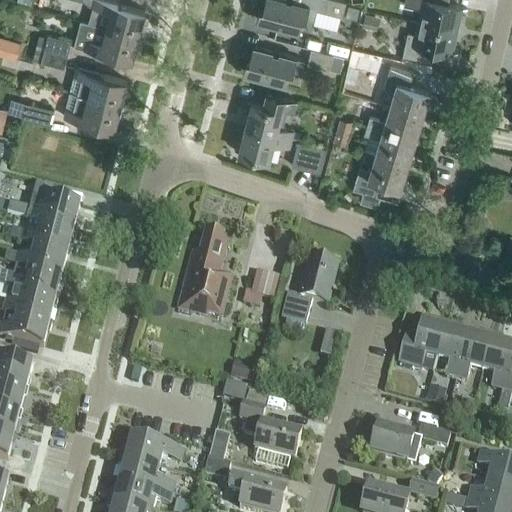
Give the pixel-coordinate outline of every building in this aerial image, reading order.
[(103,0),(94,0),(93,7),(88,23),(105,27),(140,36),(143,27),(141,26),(145,11),(103,0)] [(288,0),(265,0),(260,21),(298,32),(302,17),(314,20),(317,10),(341,16),(345,2),(335,0),(291,0),(291,1),(288,0)] [(417,22),(457,31),(462,8),(448,5),(449,0),(404,0),(403,6),(420,9),(417,22)] [(376,29),(379,16),(364,12),(361,25),(376,29)] [(140,36),(105,27),(88,23),(80,21),(74,45),(132,61),(136,45),(138,46),(140,36)] [(452,53),(457,31),(417,22),(415,35),(407,33),(402,56),(429,62),(432,49),(452,53)] [(44,48),(67,54),(71,40),(48,34),(44,48)] [(13,40),(9,57),(16,59),(21,42),(13,40)] [(301,73),(304,60),(292,57),(292,56),(253,46),(246,73),(285,83),(289,70),(301,73)] [(64,68),(67,54),(44,48),(41,62),(64,68)] [(339,72),(343,57),(311,49),(307,63),(339,72)] [(389,106),(422,116),(429,91),(409,85),(413,72),(390,65),(384,86),(394,90),(389,106)] [(70,92),(122,105),(125,96),(123,95),(127,80),(77,67),(70,92)] [(120,115),(122,105),(70,92),(64,117),(114,130),(118,115),(120,115)] [(244,127),(291,139),(293,131),(282,128),(287,112),(293,114),(297,101),(266,93),(263,105),(247,100),(244,112),(248,113),(244,127)] [(49,123),(53,110),(30,104),(26,117),(49,123)] [(415,140),(422,116),(389,106),(385,121),(370,117),(367,126),(415,140)] [(346,145),(352,122),(339,118),(333,141),(346,145)] [(407,164),(415,140),(367,126),(364,135),(368,136),(363,151),(375,155),(407,164)] [(289,147),(291,139),(244,127),(238,152),(269,160),(274,143),(289,147)] [(320,173),(326,149),(298,141),(291,166),(320,173)] [(400,189),(407,164),(375,155),(370,171),(359,168),(353,189),(362,192),(359,202),(377,207),(380,197),(376,196),(380,183),(400,189)] [(41,224),(73,232),(80,208),(60,203),(63,191),(36,183),(29,210),(9,205),(7,215),(41,224)] [(67,255),(73,232),(41,224),(37,237),(11,231),(9,240),(20,243),(20,244),(35,248),(35,247),(67,255)] [(220,276),(227,246),(222,244),(224,238),(205,233),(199,256),(192,254),(177,312),(206,320),(207,317),(222,321),(232,279),(220,276)] [(61,279),(67,255),(35,247),(35,248),(31,261),(17,257),(17,256),(6,253),(3,265),(16,268),(16,267),(61,279)] [(327,307),(337,267),(310,260),(300,299),(287,296),(281,321),(305,328),(312,303),(327,307)] [(55,302),(61,279),(16,267),(16,268),(13,278),(0,274),(0,288),(8,291),(23,294),(55,302)] [(275,303),(281,280),(256,273),(250,297),(262,300),(275,303)] [(49,326),(55,302),(23,294),(8,291),(2,314),(5,315),(17,318),(17,317),(49,326)] [(243,305),(260,310),(262,300),(250,297),(245,296),(243,305)] [(0,338),(43,350),(49,326),(17,317),(17,318),(5,315),(2,328),(0,327),(0,338)] [(437,362),(447,326),(437,323),(435,328),(422,325),(418,339),(406,336),(398,366),(434,375),(437,362)] [(456,381),(468,337),(455,333),(457,328),(447,326),(437,362),(450,365),(446,378),(456,381)] [(327,355),(340,358),(345,334),(332,331),(327,355)] [(482,374),(492,338),(482,335),(480,340),(468,337),(456,381),(466,384),(470,371),(482,374)] [(499,400),(511,351),(511,348),(500,345),(502,340),(492,338),(482,374),(495,377),(489,398),(499,400)] [(0,384),(26,392),(32,368),(21,365),(23,358),(0,351),(0,384)] [(511,351),(499,400),(497,409),(507,412),(511,393),(511,351)] [(260,369),(237,364),(233,380),(256,386),(260,369)] [(0,409),(20,415),(26,392),(0,384),(0,409)] [(447,394),(430,389),(426,405),(442,410),(447,394)] [(475,403),(463,401),(460,416),(472,419),(475,403)] [(294,464),(301,437),(261,426),(265,411),(243,405),(239,421),(246,423),(243,436),(258,440),(254,453),(257,454),(255,464),(287,472),(289,462),(294,464)] [(0,434),(13,438),(20,415),(0,409),(0,434)] [(417,441),(417,442),(421,443),(446,450),(450,437),(420,429),(417,441)] [(377,430),(371,456),(407,465),(415,467),(421,443),(417,442),(417,441),(414,440),(377,430)] [(0,460),(7,462),(13,438),(0,434),(0,460)] [(209,461),(223,465),(229,439),(212,434),(207,452),(211,453),(209,461)] [(119,460),(159,471),(162,459),(180,464),(183,454),(131,440),(127,453),(121,452),(119,460)] [(489,484),(511,489),(511,465),(481,457),(478,468),(492,471),(489,484)] [(156,482),(159,471),(119,460),(116,472),(122,474),(120,483),(172,496),(175,487),(156,482)] [(223,465),(209,461),(208,461),(203,477),(226,483),(230,467),(223,465)] [(246,483),(232,480),(228,493),(243,497),(239,510),(245,511),(281,511),(286,493),(246,483)] [(169,506),(172,496),(120,483),(116,495),(110,494),(108,502),(145,511),(147,511),(151,501),(169,506)] [(436,505),(439,491),(411,484),(407,498),(436,505)] [(511,511),(511,489),(489,484),(485,496),(472,493),(469,503),(507,511),(511,511)] [(405,511),(409,501),(368,491),(362,511),(405,511)] [(455,510),(458,500),(446,497),(443,507),(455,510)] [(145,511),(108,502),(106,511),(110,511),(145,511)] [(507,511),(469,503),(466,511),(507,511)]
